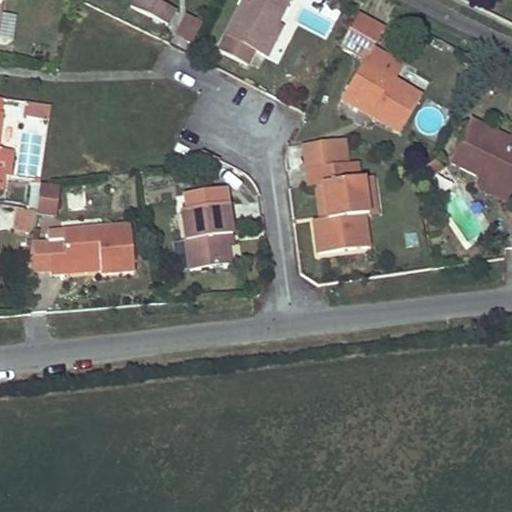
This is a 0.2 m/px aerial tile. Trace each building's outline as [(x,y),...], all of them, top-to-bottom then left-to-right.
[(134,0),(130,9),(167,27),(174,12),(159,4),(161,0),(134,0)] [(252,55),(259,59),(276,27),(289,0),(244,0),(216,54),(245,69),(252,55)] [(201,23),(184,16),(175,37),(191,45),(201,23)] [(378,32),(353,18),(338,49),(341,51),(360,61),(361,62),(343,95),(373,111),(370,117),(398,133),(418,98),(391,83),(400,67),(368,50),(378,32)] [(276,27),(259,59),(264,61),(280,30),(276,27)] [(343,95),(339,101),(370,117),(373,111),(343,95)] [(0,100),(0,193),(3,194),(5,179),(10,179),(13,152),(0,150),(0,135),(4,101),(0,100)] [(48,122),(50,108),(32,106),(30,119),(48,122)] [(470,119),(468,125),(495,138),(498,133),(470,119)] [(495,138),(468,125),(449,163),(479,178),(478,179),(511,195),(511,135),(507,145),(495,138)] [(178,145),(175,150),(186,155),(188,150),(178,145)] [(218,162),(202,154),(197,165),(212,173),(218,162)] [(443,170),(436,160),(424,167),(421,174),(418,180),(428,185),(431,179),(443,170)] [(308,188),(314,187),(323,186),(327,220),(319,221),(313,222),(318,256),(367,249),(363,218),(368,218),(362,180),(357,181),(355,165),(306,171),(308,188)] [(369,179),(362,180),(368,218),(375,216),(369,179)] [(511,202),(511,195),(478,179),(475,186),(511,204),(511,202)] [(36,212),(35,217),(59,213),(55,185),(39,188),(36,212)] [(323,186),(314,187),(319,221),(327,220),(323,186)] [(224,207),(178,214),(188,273),(227,266),(222,237),(228,236),(224,207)] [(14,210),(12,232),(30,234),(32,212),(14,210)] [(63,243),(48,244),(51,273),(66,272),(65,265),(99,262),(101,275),(134,273),(129,226),(62,232),(63,243)] [(51,273),(48,244),(31,246),(27,275),(51,273)] [(100,269),(99,262),(65,265),(66,272),(100,269)]
